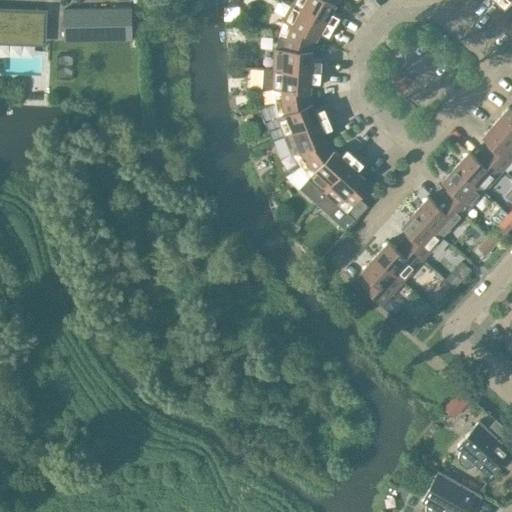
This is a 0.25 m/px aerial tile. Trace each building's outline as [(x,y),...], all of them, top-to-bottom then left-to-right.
[(335,4),(338,0),(293,0),(292,3),(336,27),(342,16),(332,10),(335,4)] [(511,0),(495,0),(495,1),(504,9),(511,0)] [(329,39),(336,27),(292,3),(282,21),(283,21),(279,34),(314,45),(315,39),(319,33),(329,39)] [(131,40),(131,8),(63,9),(64,42),(131,40)] [(0,35),(43,37),(44,12),(0,10),(0,35)] [(312,51),(314,45),(279,34),(275,49),(274,49),(273,69),(323,72),(324,59),(312,58),(312,51)] [(323,72),(273,69),(263,68),(262,88),(273,89),(275,103),(311,97),(310,91),(310,84),(322,85),(323,72)] [(284,136),(330,117),(325,105),(314,109),(311,103),(311,97),(275,103),(277,117),(276,117),(284,136)] [(511,136),(511,109),(508,106),(495,121),(511,136)] [(335,129),(330,117),(284,136),(292,154),(293,154),(301,166),(330,145),(327,140),(324,133),(335,129)] [(511,160),(511,136),(495,121),(482,136),(489,143),(482,150),(504,170),(511,160)] [(314,202),(357,154),(347,146),(339,154),(334,150),(330,145),(301,166),(309,177),(299,188),(314,202)] [(504,170),(482,150),(476,158),(468,151),(455,166),(484,192),(504,170)] [(372,184),(358,172),(366,163),(357,154),(314,202),(329,215),(339,204),(347,212),(372,184)] [(484,192),(455,166),(441,181),(449,188),(442,195),(463,214),(484,192)] [(463,214),(442,195),(435,203),(428,196),(414,211),(443,237),(463,214)] [(423,259),(443,237),(414,211),(401,226),(408,233),(402,240),(423,259)] [(495,243),(510,227),(502,220),(488,236),(495,243)] [(495,243),(488,236),(478,247),(486,254),(495,243)] [(403,281),(423,259),(402,240),(395,247),(388,241),(374,256),(403,281)] [(403,281),(374,256),(361,271),(368,277),(361,285),(382,304),(403,281)] [(460,283),(471,268),(463,261),(451,276),(460,283)] [(456,445),(460,449),(459,451),(458,452),(458,454),(458,456),(458,457),(458,459),(458,461),(459,462),(460,464),(461,465),(463,466),(465,467),(466,467),(468,467),(470,467),(472,467),(473,466),(475,465),(476,464),(490,476),(502,462),(507,466),(511,459),(511,450),(479,420),(456,445)] [(421,500),(426,503),(426,504),(425,506),(425,508),(425,510),(426,511),(425,511),(466,511),(470,506),(475,508),(482,495),(438,470),(421,500)]
